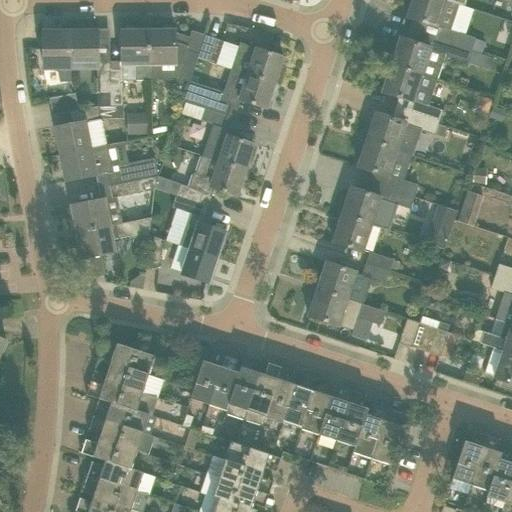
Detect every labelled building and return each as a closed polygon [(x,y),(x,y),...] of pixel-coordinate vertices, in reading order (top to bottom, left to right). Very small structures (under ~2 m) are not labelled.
[(458,5),(447,1),(442,0),(412,0),(412,1),(409,0),(409,1),(412,2),(407,17),(419,22),(416,33),(471,51),(475,39),(455,32),(450,30),(458,5)] [(149,81),(148,31),(121,31),(122,62),(110,62),(110,76),(110,95),(110,106),(123,106),(123,67),(135,66),(135,81),(149,81)] [(190,83),(190,82),(198,58),(198,54),(187,51),(188,47),(176,43),(176,31),(148,31),(149,81),(177,80),(177,79),(189,83),(190,83)] [(70,69),(70,32),(43,32),(44,70),(59,70),(59,84),(71,84),(70,69)] [(97,32),(70,32),(70,69),(98,69),(98,76),(110,76),(110,62),(110,50),(98,50),(97,32)] [(471,51),(416,33),(412,43),(400,39),(395,54),(392,52),(391,54),(394,55),(391,65),(437,80),(445,56),(467,63),(471,51)] [(205,35),(198,54),(198,58),(209,62),(217,39),(205,35)] [(231,70),(275,84),(283,58),(240,44),(231,70)] [(428,107),(437,80),(391,65),(387,76),(385,75),(384,76),(387,77),(382,92),(399,98),(395,108),(439,122),(442,111),(428,107)] [(266,110),(275,84),(231,70),(223,93),(190,82),(190,83),(189,83),(183,103),(185,103),(227,117),(231,105),(238,107),(240,101),(266,110)] [(77,111),(75,98),(74,94),(69,95),(50,99),(53,116),(77,111)] [(97,95),(96,106),(110,106),(110,95),(97,95)] [(224,128),(227,117),(185,103),(181,115),(212,125),(202,156),(246,171),(254,145),(228,137),(230,130),(224,128)] [(123,106),(110,106),(96,106),(97,120),(101,119),(123,119),(123,106)] [(370,130),(366,140),(411,155),(413,156),(421,132),(435,136),(439,122),(395,108),(392,119),(375,113),(370,129),(367,128),(367,129),(370,130)] [(125,112),(125,133),(147,133),(147,112),(125,112)] [(106,146),(101,119),(97,120),(55,128),(61,155),(106,146)] [(443,139),(446,128),(438,126),(435,136),(443,139)] [(407,167),(411,155),(366,140),(363,151),(360,150),(360,151),(363,152),(357,167),(387,178),(392,162),(407,167)] [(106,146),(61,155),(66,182),(105,174),(108,187),(158,177),(154,159),(129,164),(130,169),(112,173),(106,146)] [(212,188),(237,197),(246,171),(202,156),(201,156),(195,173),(192,175),(188,188),(179,185),(175,196),(208,207),(211,196),(209,195),(212,188)] [(105,199),(71,206),(76,233),(122,224),(117,199),(135,195),(153,192),(153,188),(158,177),(108,187),(110,198),(105,199)] [(396,192),(413,198),(417,186),(399,180),(396,192)] [(345,204),(342,215),(373,226),(381,202),(410,211),(413,198),(396,192),(366,182),(363,193),(350,188),(346,203),(343,202),(342,203),(345,204)] [(473,209),(477,197),(467,194),(463,205),(473,209)] [(204,219),(208,207),(175,196),(171,208),(189,214),(178,247),(189,251),(190,250),(217,258),(225,232),(198,224),(200,217),(204,219)] [(422,239),(443,246),(455,210),(434,203),(422,239)] [(364,253),(373,226),(342,215),(338,226),(335,225),(335,226),(338,227),(333,242),(364,253)] [(149,235),(151,219),(77,234),(81,260),(115,253),(113,240),(129,237),(134,240),(149,238),(149,235)] [(159,270),(161,250),(162,240),(150,235),(149,235),(149,238),(146,269),(159,270)] [(208,284),(217,258),(190,250),(189,251),(182,275),(208,284)] [(365,266),(388,274),(392,262),(369,254),(365,266)] [(320,279),(317,290),(348,300),(357,274),(326,263),(321,278),(318,277),(317,278),(320,279)] [(494,278),(511,283),(511,270),(498,265),(494,278)] [(365,266),(362,275),(361,278),(384,286),(388,274),(365,266)] [(511,283),(494,278),(490,290),(503,294),(494,321),(511,326),(511,283)] [(353,331),(359,312),(362,305),(348,300),(317,290),(313,300),(310,299),(310,301),(313,302),(308,317),(353,331)] [(411,347),(418,328),(419,325),(407,320),(399,343),(411,347)] [(511,326),(494,321),(489,335),(483,333),(479,345),(492,349),(492,348),(511,354),(511,326)] [(417,349),(429,353),(436,330),(424,327),(417,349)] [(448,334),(436,330),(429,353),(441,357),(448,334)] [(149,375),(155,357),(117,344),(111,362),(149,375)] [(511,354),(492,348),(492,349),(483,374),(496,379),(495,384),(511,389),(511,354)] [(190,399),(209,406),(222,367),(203,361),(190,399)] [(143,393),(149,375),(111,362),(105,381),(143,393)] [(209,406),(226,411),(239,373),(222,367),(209,406)] [(225,415),(244,421),(260,374),(241,367),(239,373),(226,411),(225,415)] [(262,427),(265,418),(278,379),(260,374),(244,421),(262,427)] [(265,418),(283,424),(296,385),(278,379),(265,418)] [(137,411),(143,393),(105,381),(99,399),(111,403),(137,411)] [(283,424),(301,430),(314,391),(296,385),(283,424)] [(301,430),(319,436),(332,397),(314,391),(301,430)] [(319,436),(338,442),(350,403),(332,397),(319,436)] [(99,399),(97,405),(107,408),(108,403),(104,401),(99,399)] [(150,416),(137,411),(111,403),(105,420),(144,433),(151,435),(156,418),(150,416)] [(356,447),(366,415),(368,409),(350,403),(338,442),(356,447)] [(354,453),(372,459),(384,421),(366,415),(356,447),(354,453)] [(138,451),(144,433),(105,420),(99,439),(138,451)] [(372,459),(390,465),(402,427),(384,421),(372,459)] [(212,435),(213,429),(201,425),(200,431),(212,435)] [(132,469),(138,451),(99,439),(93,457),(106,461),(132,469)] [(452,479),(471,485),(483,448),(465,442),(452,479)] [(263,473),(269,455),(233,443),(227,461),(263,473)] [(471,485),(489,491),(500,459),(502,454),(483,448),(471,485)] [(257,491),(263,473),(227,461),(213,457),(207,475),(257,491)] [(487,497),(506,503),(511,484),(511,463),(500,459),(489,491),(487,497)] [(144,473),(132,469),(106,461),(100,478),(145,493),(151,476),(144,474),(144,473)] [(251,509),(257,491),(207,475),(201,493),(205,494),(251,509)] [(139,511),(145,493),(100,478),(94,496),(139,511)] [(82,493),(94,497),(95,491),(84,487),(82,493)] [(256,511),(257,511),(251,509),(205,494),(200,511),(199,511),(256,511)] [(139,511),(94,496),(88,511),(139,511)]
